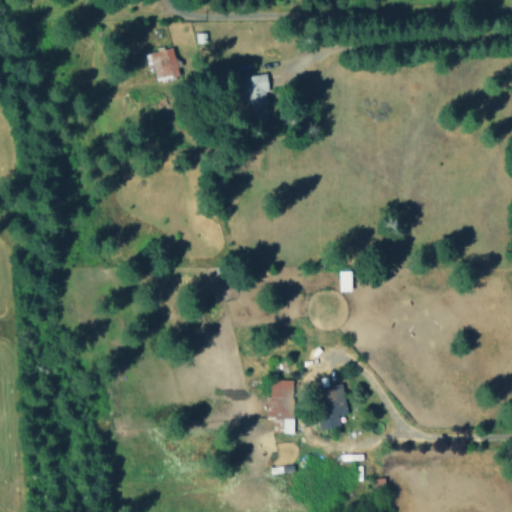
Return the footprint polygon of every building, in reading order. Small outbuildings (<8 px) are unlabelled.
[(179,75),(177,63),(175,63),(171,46),(142,53),(146,70),(151,69),(154,81),(179,75)] [(239,76),(240,107),(266,106),(264,75),(239,76)] [(337,270),(337,291),(350,291),(349,270),(337,270)] [(292,379),(266,379),(265,417),(281,417),(281,433),(291,433),(292,379)] [(345,413),(340,384),(313,389),(321,429),(338,426),(336,415),(345,413)]
